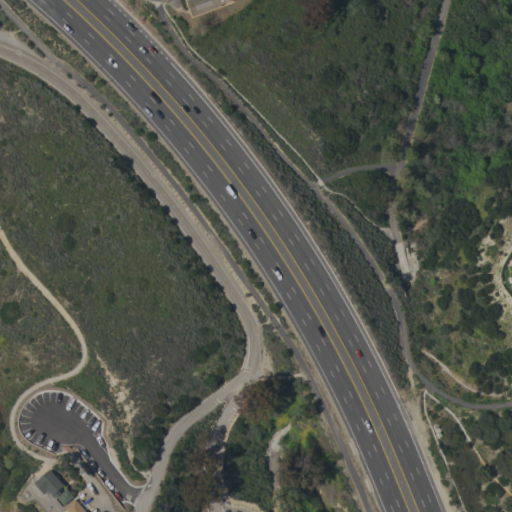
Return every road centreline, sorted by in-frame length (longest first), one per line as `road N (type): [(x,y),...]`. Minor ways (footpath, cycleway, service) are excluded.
road 1 (primary): [(46,0),(162,118),(249,229),(342,388),(393,511)]
road 2 (primary): [(429,511),(365,364),(296,245),(157,61),(90,0)]
road 3 (residential): [(0,45),(95,113),(180,216),(252,323),(252,372),(207,459),(214,511)]
road 4 (residential): [(241,388),(172,432),(139,511)]
